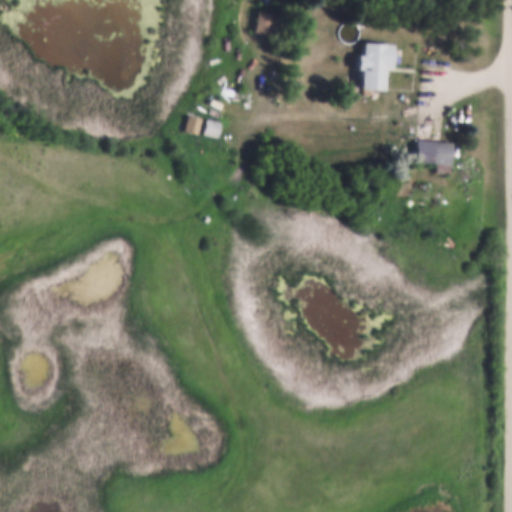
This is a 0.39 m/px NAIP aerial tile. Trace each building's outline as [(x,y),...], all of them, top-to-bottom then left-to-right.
[(255,8),(275,10),(272,29),(253,27),(255,8)] [(357,52),(358,39),(387,40),(386,65),(381,65),(380,87),(355,86),(356,68),(351,68),(352,52),(357,52)] [(187,111),(201,115),(196,131),(182,127),(187,111)] [(204,115),(219,119),(215,135),(199,131),(204,115)] [(411,136),(446,139),(444,164),(409,161),(411,136)]
